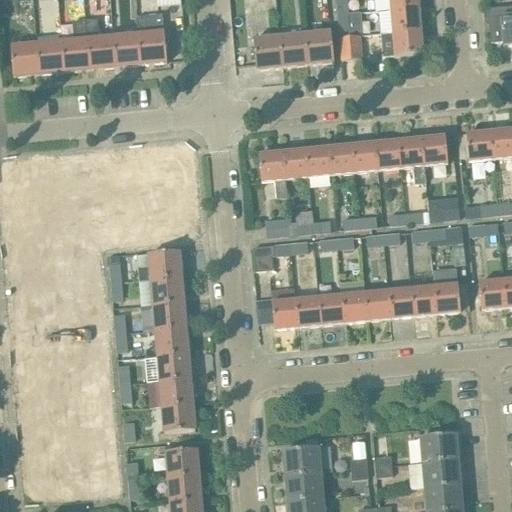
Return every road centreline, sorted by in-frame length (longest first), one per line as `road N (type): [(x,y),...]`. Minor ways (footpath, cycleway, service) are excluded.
road 1 (residential): [(238,383),(215,116)]
road 2 (residential): [(238,383),(488,360)]
road 3 (residential): [(215,116),(463,92)]
road 4 (residential): [(0,138),(215,116)]
road 5 (residential): [(502,511),(488,360)]
road 6 (residential): [(249,511),(238,383)]
